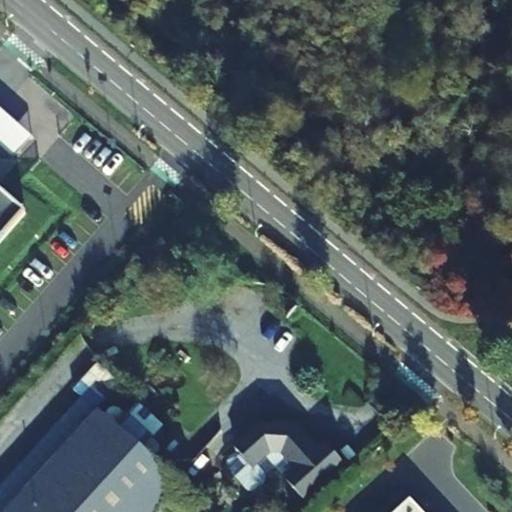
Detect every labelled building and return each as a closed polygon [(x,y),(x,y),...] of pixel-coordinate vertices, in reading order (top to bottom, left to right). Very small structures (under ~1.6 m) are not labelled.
[(0,196),(0,235),(20,214),(0,196)] [(109,408),(102,415),(149,458),(157,450),(157,444),(149,437),(157,428),(157,422),(141,407),(132,408),(128,412),(129,416),(125,413),(124,414),(118,408),(109,408)] [(0,511),(161,511),(183,489),(149,458),(102,415),(97,410),(0,511)] [(234,455),(224,464),(224,470),(230,477),(229,477),(244,494),(252,494),(261,485),(262,477),(271,468),(284,481),(282,482),(300,501),(340,464),(331,454),(329,456),(320,447),(313,454),(289,428),(256,427),(230,452),(234,455)] [(161,511),(191,511),(199,504),(183,489),(161,511)]
